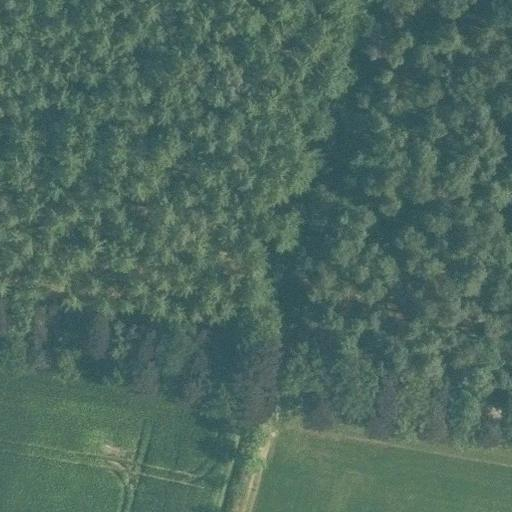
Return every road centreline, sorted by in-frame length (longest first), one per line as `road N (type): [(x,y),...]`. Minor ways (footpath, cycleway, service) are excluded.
road 1 (track): [(276,380),(0,331)]
road 2 (track): [(511,423),(276,380)]
road 3 (track): [(276,380),(238,511)]
